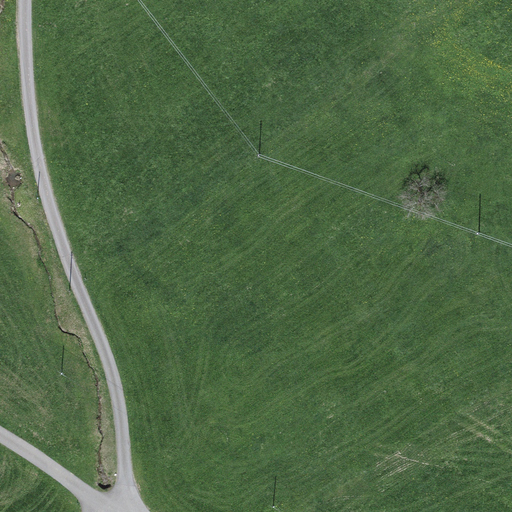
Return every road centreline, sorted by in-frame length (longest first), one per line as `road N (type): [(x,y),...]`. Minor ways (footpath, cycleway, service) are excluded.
road 1 (unclassified): [(32,0),(26,82),(51,236),(119,397),(120,511)]
road 2 (unclassified): [(98,511),(0,436)]
